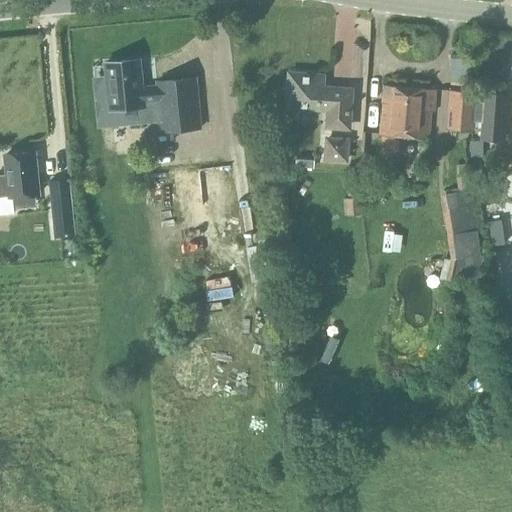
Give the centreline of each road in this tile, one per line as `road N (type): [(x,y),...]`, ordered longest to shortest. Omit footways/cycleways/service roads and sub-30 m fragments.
road 1 (tertiary): [(511,15),(362,0)]
road 2 (unclassified): [(0,13),(146,0)]
